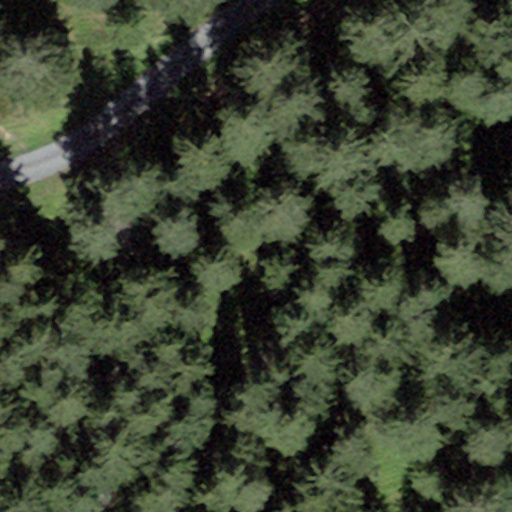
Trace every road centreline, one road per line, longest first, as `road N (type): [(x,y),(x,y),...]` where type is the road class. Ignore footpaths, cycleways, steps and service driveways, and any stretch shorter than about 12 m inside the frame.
road 1 (track): [(264,0),(113,127)]
road 2 (track): [(0,174),(113,127)]
